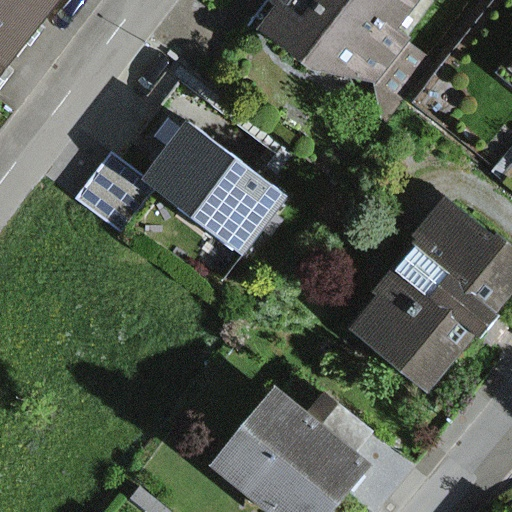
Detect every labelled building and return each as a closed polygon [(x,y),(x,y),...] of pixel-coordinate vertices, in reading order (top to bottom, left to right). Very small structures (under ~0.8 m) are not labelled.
[(0,0),(0,64),(51,0),(0,0)] [(282,0),(285,2),(265,28),(335,83),(348,66),(401,108),(448,48),(407,15),(386,0),(282,0)] [(386,0),(407,15),(418,0),(386,0)] [(277,196),(195,136),(219,102),(174,69),(80,196),(127,230),(160,185),(241,244),(277,196)] [(511,265),(440,208),(341,331),(425,398),(511,289),(511,265)] [(266,396),(206,474),(255,511),(326,511),(361,468),(266,396)]
